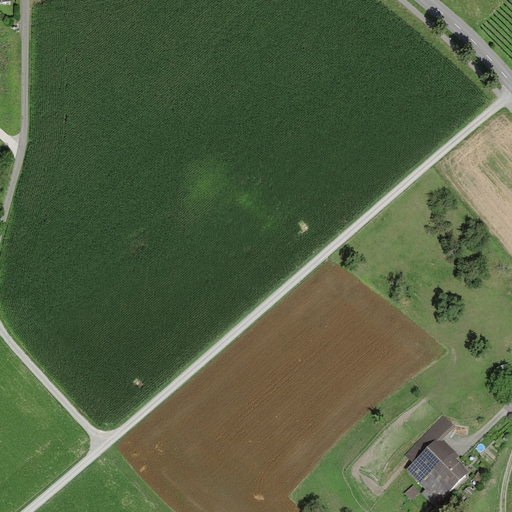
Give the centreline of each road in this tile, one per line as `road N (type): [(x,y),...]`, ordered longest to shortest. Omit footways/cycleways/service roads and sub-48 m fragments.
road 1 (track): [(511,90),(24,511)]
road 2 (residential): [(0,234),(22,153),(25,0)]
road 3 (track): [(104,444),(0,323)]
